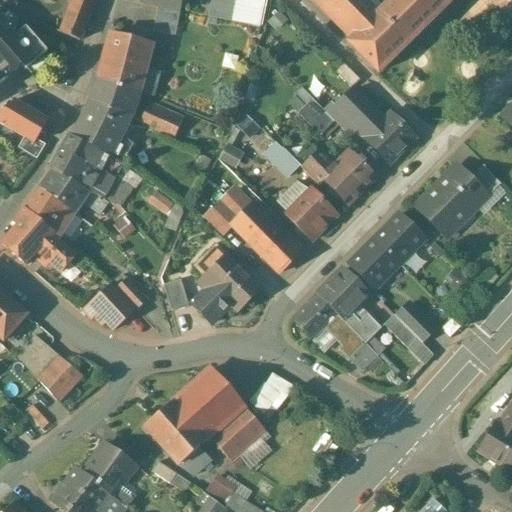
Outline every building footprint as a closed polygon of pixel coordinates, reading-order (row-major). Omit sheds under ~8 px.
[(71,0),(59,33),(78,41),(94,1),(94,0),(71,0)] [(142,0),(142,6),(157,9),(178,13),(179,0),(142,0)] [(234,0),(210,0),(207,18),(230,23),(234,0)] [(263,0),(234,0),(230,23),(258,28),(263,0)] [(309,0),(350,41),(347,44),(377,74),(451,0),(391,0),(379,13),(366,0),(309,0)] [(178,13),(157,9),(152,32),(174,36),(178,13)] [(0,83),(7,78),(20,66),(24,71),(46,53),(24,28),(13,38),(10,34),(14,31),(1,16),(0,17),(0,83)] [(148,46),(109,35),(96,81),(136,93),(148,46)] [(358,81),(342,65),(334,73),(350,89),(358,81)] [(154,91),(158,70),(146,69),(143,89),(154,91)] [(136,93),(96,81),(89,103),(129,118),(137,93),(136,93)] [(383,122),(353,92),(335,110),(365,140),(383,122)] [(56,125),(12,101),(7,105),(0,114),(0,137),(36,159),(56,125)] [(333,123),(311,101),(296,115),(319,137),(333,123)] [(129,118),(89,103),(71,138),(95,152),(108,159),(108,158),(117,142),(129,118)] [(182,120),(148,105),(140,121),(153,127),(152,130),(173,140),(182,120)] [(511,108),(502,119),(511,128),(511,108)] [(383,122),(365,140),(388,163),(412,140),(389,117),(383,122)] [(71,138),(67,136),(50,170),(53,172),(72,185),(94,196),(104,175),(94,170),(89,170),(86,168),(95,152),(71,138)] [(234,136),(227,151),(244,160),(250,145),(234,136)] [(334,168),(304,137),(285,155),(297,167),(317,187),(323,181),(322,180),(334,168)] [(0,144),(0,189),(8,195),(29,163),(0,144)] [(285,155),(275,145),(265,155),(287,177),(297,167),(285,155)] [(334,168),(322,180),(323,181),(346,205),(372,179),(347,155),(334,168)] [(108,159),(101,156),(96,165),(120,179),(126,168),(108,159)] [(499,186),(482,167),(470,179),(488,197),(499,186)] [(455,169),(434,190),(464,220),(488,197),(470,179),(468,182),(455,169)] [(72,185),(53,172),(39,190),(73,214),(82,200),(85,202),(84,205),(98,214),(106,203),(94,196),(72,185)] [(434,190),(433,189),(414,208),(445,239),(464,220),(434,190)] [(73,214),(39,190),(25,208),(59,236),(73,214)] [(147,202),(169,215),(176,203),(154,190),(147,202)] [(310,191),(284,217),(309,242),(335,216),(310,191)] [(299,253),(252,206),(249,209),(232,192),(220,204),(237,221),(230,228),(231,229),(251,250),(276,276),(299,253)] [(237,221),(220,204),(204,220),(222,238),(231,229),(230,228),(237,221)] [(23,210),(11,223),(16,227),(0,244),(0,245),(24,266),(35,254),(59,274),(76,255),(23,210)] [(423,241),(397,216),(373,240),(406,274),(407,274),(398,266),(423,241)] [(406,274),(373,240),(348,265),(373,291),(398,266),(405,274),(406,275),(406,274)] [(214,246),(192,268),(202,278),(197,283),(205,291),(190,306),(210,325),(229,306),(237,313),(260,291),(225,256),(224,256),(214,246)] [(367,297),(341,271),(316,296),(316,297),(336,316),(364,345),(371,339),(380,330),(357,306),(367,297)] [(146,302),(121,276),(111,285),(134,311),(135,312),(146,302)] [(188,308),(179,281),(162,286),(170,313),(188,308)] [(134,311),(111,285),(81,313),(89,321),(92,319),(100,327),(104,324),(111,332),(134,311)] [(26,316),(0,293),(0,341),(1,343),(26,316)] [(336,316),(316,297),(292,321),(311,341),(323,329),(341,347),(338,350),(348,361),(364,345),(336,316)] [(434,330),(408,304),(394,318),(415,340),(420,344),(434,330)] [(394,318),(393,317),(382,326),(407,351),(415,340),(394,318)] [(58,358),(34,337),(15,357),(37,381),(48,368),(58,358)] [(382,351),(371,339),(364,345),(376,357),(382,351)] [(420,344),(415,340),(407,351),(423,366),(432,356),(420,344)] [(366,350),(350,365),(359,374),(374,358),(366,350)] [(71,388),(48,368),(37,381),(57,403),(71,388)] [(210,371),(144,429),(177,466),(201,445),(208,439),(243,409),(210,371)] [(271,375),(265,385),(262,384),(255,394),(248,402),(249,403),(249,404),(267,420),(293,388),(271,375)] [(511,403),(498,426),(495,423),(476,454),(508,473),(511,466),(511,403)] [(25,421),(11,405),(10,406),(2,413),(18,430),(27,422),(25,421)] [(243,409),(208,439),(230,464),(237,457),(258,439),(265,433),(243,409)] [(258,439),(237,457),(245,467),(254,462),(267,449),(258,439)] [(135,468),(103,444),(80,477),(107,497),(111,500),(135,468)] [(177,466),(176,467),(192,477),(209,462),(201,453),(205,450),(201,445),(177,466)] [(176,476),(157,463),(151,473),(169,486),(176,476)] [(80,477),(74,473),(52,503),(64,511),(100,511),(101,511),(98,509),(107,497),(80,477)] [(201,511),(221,511),(225,508),(203,491),(192,505),(201,511)] [(257,511),(233,496),(225,507),(232,511),(257,511)] [(442,511),(432,502),(421,511),(442,511)]
